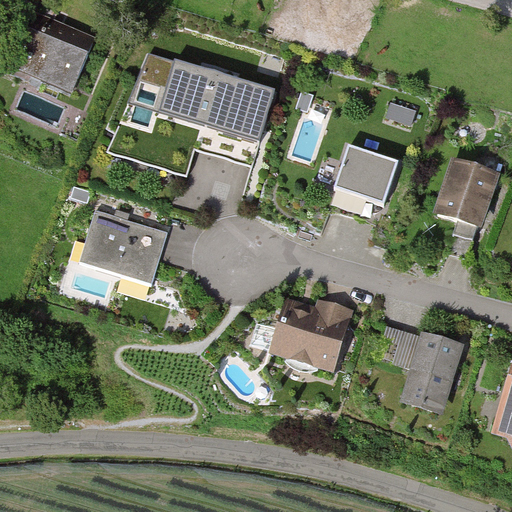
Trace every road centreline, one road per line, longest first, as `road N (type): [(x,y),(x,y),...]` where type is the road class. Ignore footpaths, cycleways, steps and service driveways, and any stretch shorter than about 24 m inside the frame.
road 1 (residential): [(470,511),(259,458),(100,447),(0,453)]
road 2 (residential): [(511,321),(304,267),(245,264)]
